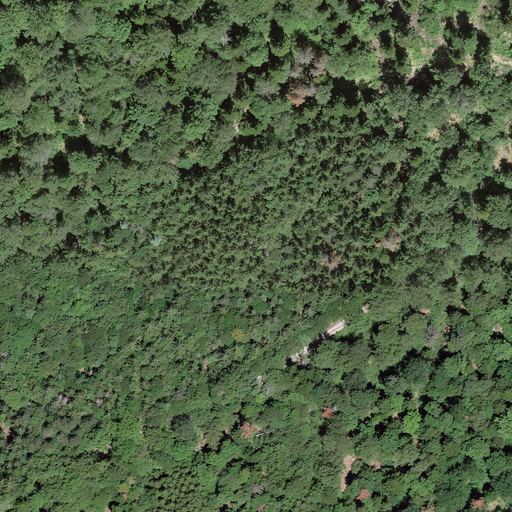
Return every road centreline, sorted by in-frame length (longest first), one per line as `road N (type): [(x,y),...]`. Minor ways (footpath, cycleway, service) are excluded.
road 1 (track): [(12,511),(112,445),(260,381),(390,293),(511,192)]
road 2 (track): [(0,249),(66,231),(144,172),(240,147),(324,94),(476,56),(511,62)]
